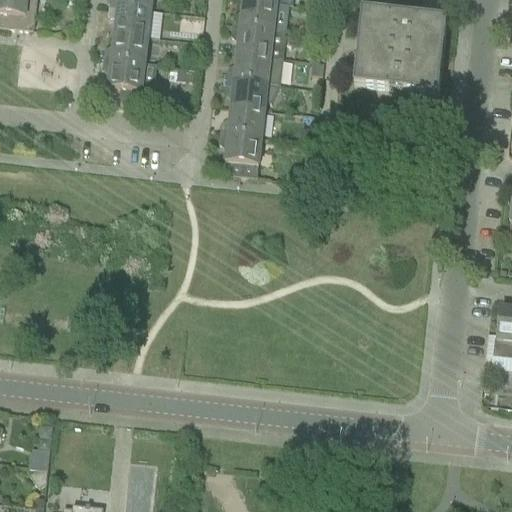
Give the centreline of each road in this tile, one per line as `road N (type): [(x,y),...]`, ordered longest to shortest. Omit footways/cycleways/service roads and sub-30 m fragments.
road 1 (residential): [(438,439),(487,0)]
road 2 (residential): [(438,439),(0,394)]
road 3 (residential): [(202,135),(0,115)]
